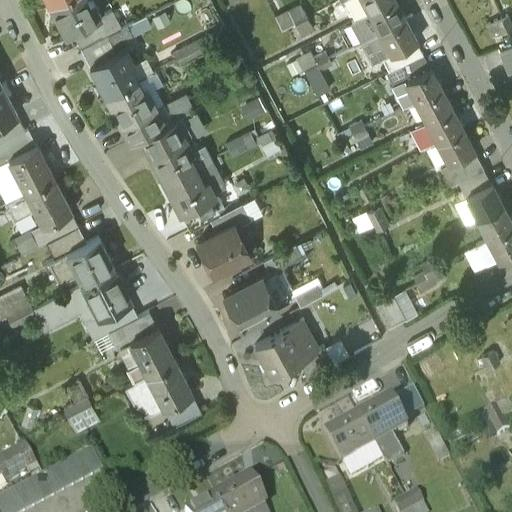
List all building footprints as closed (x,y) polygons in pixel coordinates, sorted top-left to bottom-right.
[(84,0),(59,0),(49,6),(64,35),(99,17),(91,2),(87,4),(84,0)] [(392,0),(368,13),(350,22),(361,42),(362,42),(404,20),(393,0),(392,0)] [(361,0),(368,13),(392,0),(361,0)] [(303,13),(291,19),(294,25),(306,19),(303,13)] [(511,27),(511,26),(507,14),(501,17),(506,30),(511,27)] [(501,17),(485,23),(490,36),(506,30),(501,17)] [(306,19),(294,25),(297,31),(309,25),(306,19)] [(404,20),(362,42),(373,64),(383,59),(390,55),(390,54),(415,41),(404,20)] [(195,42),(171,55),(174,61),(198,49),(195,42)] [(417,45),(392,58),(397,68),(422,55),(417,45)] [(511,48),(499,53),(508,77),(511,75),(511,48)] [(124,49),(89,67),(104,97),(135,81),(128,66),(132,64),(124,49)] [(198,49),(174,61),(177,67),(201,55),(198,49)] [(324,54),(312,60),(315,66),(328,60),(324,54)] [(392,58),(390,55),(383,59),(390,72),(397,68),(392,58)] [(328,60),(315,66),(319,72),(331,66),(328,60)] [(429,68),(404,81),(415,102),(440,89),(429,68)] [(143,95),(135,81),(104,97),(120,126),(155,108),(147,93),(143,95)] [(0,85),(0,124),(16,116),(0,85)] [(440,89),(415,102),(426,123),(451,110),(440,89)] [(155,108),(120,126),(129,143),(153,131),(171,122),(162,104),(155,108)] [(451,110),(426,123),(437,143),(462,130),(451,110)] [(360,123),(348,129),(351,135),(364,129),(360,123)] [(364,129),(351,135),(355,141),(367,135),(364,129)] [(27,130),(0,144),(0,164),(8,161),(36,146),(27,130)] [(462,130),(437,143),(448,164),(473,152),(462,130)] [(153,131),(130,143),(137,157),(160,145),(153,131)] [(249,134),(225,146),(228,152),(252,140),(249,134)] [(184,138),(149,156),(164,186),(195,170),(187,155),(191,153),(184,138)] [(252,140),(228,152),(231,159),(255,146),(252,140)] [(36,146),(8,161),(25,194),(53,179),(36,146)] [(448,164),(441,168),(451,187),(483,170),(473,152),(448,164)] [(195,170),(164,186),(179,215),(214,197),(206,182),(202,184),(195,170)] [(25,194),(4,205),(13,222),(34,211),(42,227),(70,212),(53,179),(25,194)] [(490,185),(465,198),(477,219),(502,206),(490,185)] [(241,206),(209,222),(215,233),(232,224),(235,230),(249,222),(241,206)] [(511,226),(502,206),(477,219),(487,240),(511,226)] [(385,221),(379,209),(372,213),(379,224),(385,221)] [(379,224),(372,213),(366,216),(372,228),(379,224)] [(379,224),(372,228),(375,234),(388,227),(385,221),(379,224)] [(215,233),(197,242),(213,274),(236,262),(233,257),(245,251),(235,230),(232,224),(215,233)] [(511,226),(487,240),(499,261),(511,253),(511,226)] [(97,239),(66,254),(82,286),(113,270),(97,239)] [(294,246),(262,262),(268,273),(274,270),(276,274),(302,261),(294,246)] [(432,260),(420,267),(423,273),(436,267),(432,260)] [(436,267),(423,273),(427,279),(439,273),(436,267)] [(113,270),(82,286),(98,318),(129,302),(113,270)] [(276,274),(274,270),(268,273),(224,295),(240,327),(259,317),(259,316),(289,300),(276,274)] [(314,285),(293,296),(299,309),(320,297),(314,285)] [(32,311),(45,335),(81,317),(84,324),(98,318),(82,286),(32,311)] [(0,315),(31,304),(24,287),(0,295),(0,315)] [(391,327),(421,313),(408,287),(379,301),(391,327)] [(98,318),(84,324),(93,341),(137,318),(129,302),(98,318)] [(29,305),(5,317),(8,323),(32,311),(29,305)] [(32,311),(8,323),(11,329),(35,317),(32,311)] [(106,335),(114,350),(129,343),(157,328),(148,313),(106,335)] [(295,325),(255,347),(267,368),(266,368),(270,375),(283,369),(284,371),(294,365),(292,363),(299,360),(317,349),(310,337),(303,340),(295,325)] [(157,328),(129,343),(139,363),(126,369),(133,382),(173,361),(157,328)] [(317,349),(299,360),(309,378),(331,366),(320,348),(317,349)] [(492,352),(480,358),(486,370),(498,364),(492,352)] [(133,382),(124,387),(133,406),(155,394),(163,409),(190,394),(173,361),(133,382)] [(155,394),(133,406),(136,409),(149,416),(163,409),(155,394)] [(86,399),(63,411),(66,417),(90,405),(86,399)] [(191,400),(165,413),(173,429),(199,415),(191,400)] [(391,401),(359,419),(374,446),(386,467),(403,457),(392,436),(406,428),(391,401)] [(90,405),(66,417),(69,423),(93,411),(90,405)] [(509,430),(496,407),(484,413),(496,436),(509,430)] [(93,411),(69,423),(75,433),(98,421),(93,411)] [(359,419),(327,437),(342,464),(374,446),(359,419)] [(0,459),(0,466),(9,483),(37,468),(25,446),(0,459)] [(89,452),(0,500),(0,511),(26,511),(100,472),(89,452)] [(248,480),(215,498),(223,511),(254,511),(263,507),(248,480)] [(415,492),(403,498),(410,510),(421,504),(415,492)] [(223,511),(215,498),(189,511),(223,511)] [(403,498),(391,505),(395,511),(406,511),(410,510),(403,498)]
